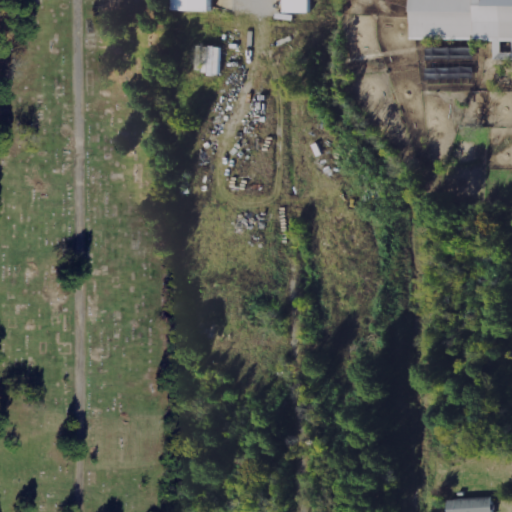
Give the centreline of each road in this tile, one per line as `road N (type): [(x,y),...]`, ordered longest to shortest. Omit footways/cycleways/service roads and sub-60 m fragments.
road 1 (residential): [(85,511),(77,0)]
road 2 (residential): [(300,511),(297,364)]
